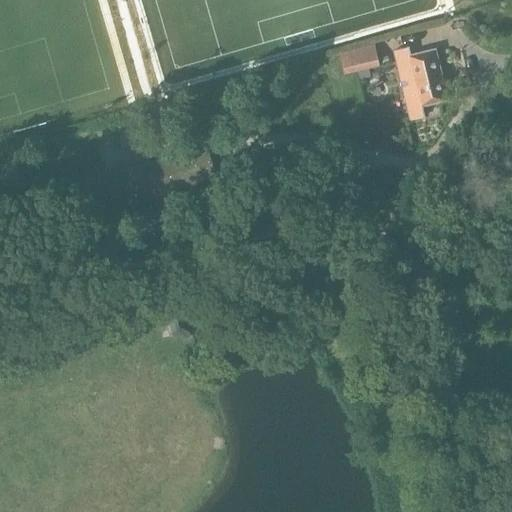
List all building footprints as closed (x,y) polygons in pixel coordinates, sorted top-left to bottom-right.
[(374,45),(339,54),(344,74),(379,65),(374,45)] [(407,47),(393,51),(410,120),(423,117),(421,106),(447,100),(435,49),(409,55),(407,47)] [(216,178),(207,146),(78,183),(88,215),(216,178)] [(267,260),(284,287),(278,291),(282,297),(355,251),(350,244),(339,247),(324,224),(323,223),(322,222),(321,221),(319,221),(317,221),(316,221),(314,222),(269,250),(268,251),(267,253),(267,254),(266,255),(266,256),(266,257),(267,258),(267,260)] [(169,310),(167,312),(166,313),(172,336),(173,338),(173,339),(175,341),(177,342),(178,342),(179,342),(181,342),(182,342),(184,341),(186,340),(187,338),(188,337),(188,335),(188,334),(188,333),(182,309),(179,307),(169,310)]
